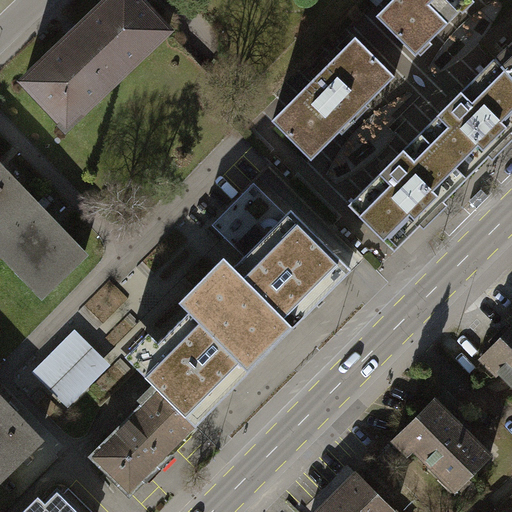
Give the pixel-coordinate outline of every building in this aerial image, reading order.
[(103,0),(19,79),(65,127),(171,28),(143,0),(103,0)] [(462,0),(386,0),(377,9),(415,47),(462,0)] [(391,71),(353,32),(271,114),(309,152),(391,71)] [(511,41),(494,58),(511,75),(511,41)] [(511,75),(494,58),(486,66),(349,201),(394,246),(511,129),(511,75)] [(0,249),(40,293),(81,255),(53,225),(0,167),(0,249)] [(259,182),(216,225),(249,258),(240,266),(299,325),(355,269),(295,209),(291,214),(259,182)] [(299,325),(240,266),(230,256),(184,302),(192,310),(254,371),(299,325)] [(254,371),(192,310),(161,341),(151,330),(126,355),(162,391),(198,427),(254,371)] [(511,326),(478,360),(511,395),(511,326)] [(34,375),(70,412),(114,369),(78,332),(34,375)] [(162,391),(95,461),(136,499),(201,431),(198,427),(162,391)] [(0,480),(39,442),(11,413),(0,401),(0,480)] [(490,457),(435,403),(395,443),(449,498),(490,457)] [(392,511),(355,475),(317,511),(392,511)] [(82,511),(59,489),(36,511),(82,511)]
